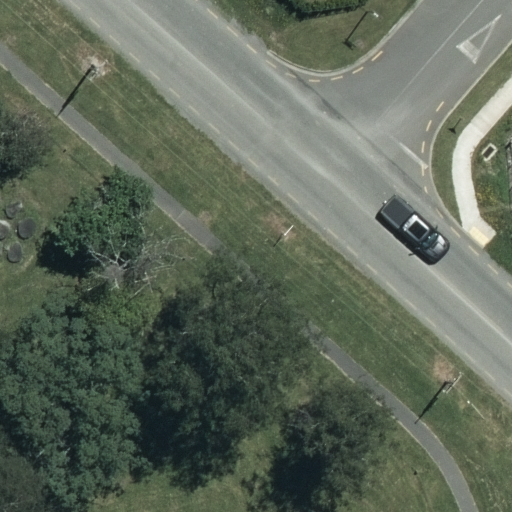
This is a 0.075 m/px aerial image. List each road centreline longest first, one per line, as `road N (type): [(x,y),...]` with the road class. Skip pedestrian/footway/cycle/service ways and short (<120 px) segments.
road 1 (tertiary): [(128,0),(328,175)]
road 2 (tertiary): [(328,175),(511,340)]
road 3 (residential): [(328,175),(479,0)]
